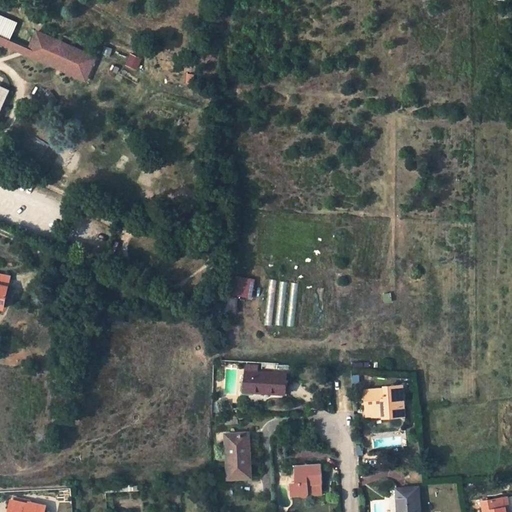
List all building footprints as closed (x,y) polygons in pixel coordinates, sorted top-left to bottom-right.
[(18,22),(0,14),(0,34),(10,39),(18,22)] [(0,34),(0,41),(86,79),(88,76),(29,50),(37,30),(18,22),(10,39),(0,34)] [(96,56),(37,30),(29,50),(88,76),(96,56)] [(0,113),(11,89),(0,84),(0,113)] [(11,276),(0,274),(0,307),(4,308),(11,276)] [(251,299),(255,278),(231,274),(224,312),(236,314),(239,297),(251,299)] [(287,374),(245,372),(244,388),(264,389),(263,392),(285,394),(287,374)] [(404,415),(402,386),(384,387),(384,390),(365,391),(366,407),(382,405),(383,417),(404,415)] [(248,433),(225,434),(227,457),(228,457),(230,479),(251,477),(249,459),(247,459),(247,446),(249,445),(248,433)] [(320,464),(295,466),(296,483),(291,483),(291,496),(301,495),(301,496),(302,497),(303,497),(304,497),(305,497),(306,497),(307,496),(307,495),(308,495),(309,494),(308,491),(308,485),(321,484),(320,464)] [(107,511),(114,511),(113,490),(138,489),(138,484),(106,486),(107,511)] [(420,511),(418,487),(397,489),(398,511),(420,511)] [(483,501),(484,511),(505,511),(503,497),(488,500),(483,501)] [(46,511),(48,506),(30,502),(30,503),(15,500),(13,500),(9,511),(46,511)]
